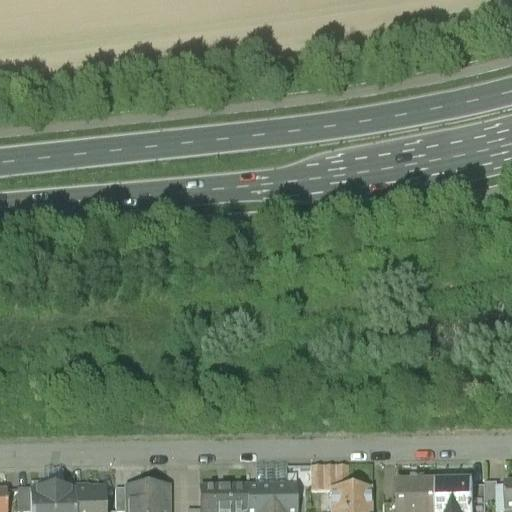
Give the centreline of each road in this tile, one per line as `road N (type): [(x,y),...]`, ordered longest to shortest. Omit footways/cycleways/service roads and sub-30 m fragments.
road 1 (primary): [(511,89),(419,109),(0,160)]
road 2 (primary): [(0,204),(304,177),(511,137)]
road 3 (residential): [(0,453),(511,444)]
